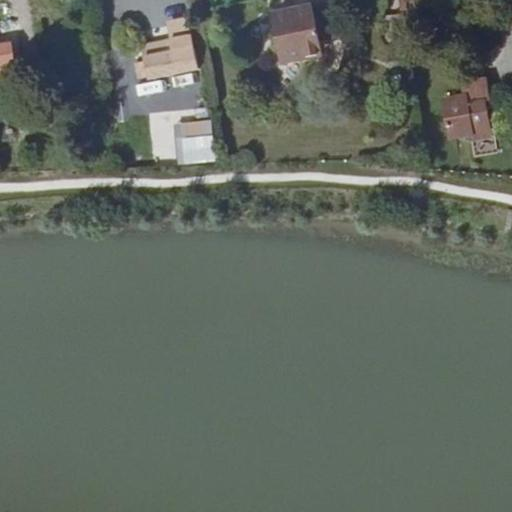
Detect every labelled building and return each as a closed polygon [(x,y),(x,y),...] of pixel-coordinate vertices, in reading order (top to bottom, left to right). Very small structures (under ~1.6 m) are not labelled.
[(401,0),(404,12),(427,9),(426,0),(401,0)] [(458,3),(457,0),(426,0),(427,9),(458,3)] [(320,44),(313,8),(276,16),(283,52),(320,44)] [(402,41),(401,15),(386,15),(387,42),(402,41)] [(0,45),(0,66),(3,66),(3,74),(18,72),(15,45),(0,45)] [(198,69),(195,50),(146,59),(150,80),(198,69)] [(493,98),(490,77),(465,80),(467,96),(439,100),(444,135),(489,129),(484,99),(493,98)]
